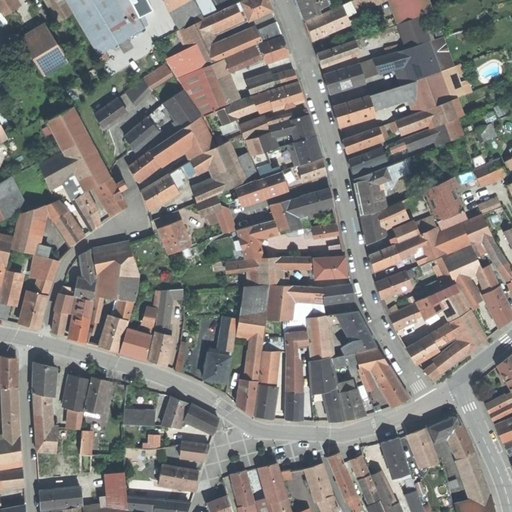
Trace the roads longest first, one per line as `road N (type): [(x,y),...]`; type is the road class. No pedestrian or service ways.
road 1 (residential): [(283,0),(335,154),(369,303),(430,405)]
road 2 (tertiary): [(249,426),(149,372),(41,342)]
road 3 (residential): [(41,342),(64,265),(91,241),(138,222),(134,198)]
road 4 (tertiary): [(430,405),(343,438),(249,426)]
road 5 (residential): [(33,511),(26,338)]
road 6 (secondary): [(466,387),(509,511)]
